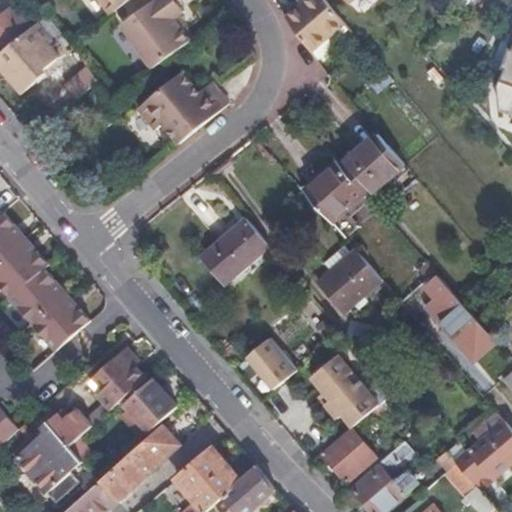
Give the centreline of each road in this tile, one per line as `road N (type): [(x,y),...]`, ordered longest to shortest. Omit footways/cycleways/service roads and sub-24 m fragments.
road 1 (residential): [(86,242),(261,98),(271,43),(247,0)]
road 2 (residential): [(321,511),(136,299)]
road 3 (residential): [(0,377),(21,396),(136,299)]
road 4 (residential): [(86,242),(0,138)]
